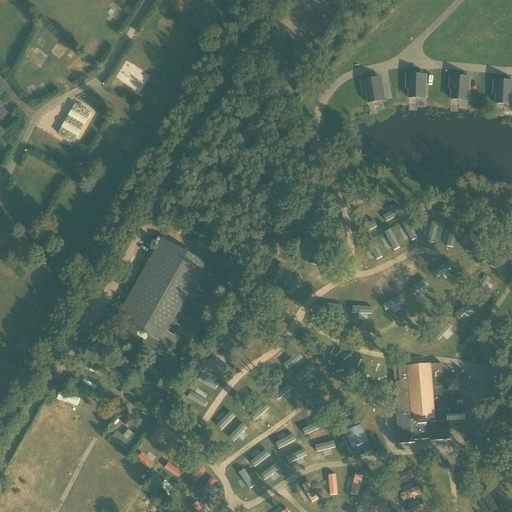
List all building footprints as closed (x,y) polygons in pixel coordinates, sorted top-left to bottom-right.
[(181,0),(175,0),(171,9),(182,14),(188,3),(181,0)] [(117,19),(121,11),(111,5),(106,13),(117,19)] [(186,82),(192,75),(183,68),(177,76),(186,82)] [(426,85),(423,85),(423,77),(407,76),(407,88),(409,88),(409,98),(417,98),(417,95),(425,95),(426,85)] [(466,88),(467,79),(450,77),(449,89),(452,90),(451,100),(459,100),(460,97),(468,97),(469,88),(466,88)] [(171,78),(167,88),(180,93),(184,83),(171,78)] [(375,98),(384,97),(382,88),(379,88),(377,80),(361,82),(364,94),(366,94),(368,103),(376,102),(375,98)] [(511,91),(510,91),(510,83),(494,82),(493,94),(496,94),(496,104),(504,104),(504,101),(511,100),(511,91)] [(163,113),(167,103),(157,99),(153,109),(163,113)] [(74,143),(78,137),(81,131),(85,125),(88,119),(91,113),(75,104),(72,110),(68,116),(65,122),(62,128),(58,134),(74,143)] [(35,159),(31,169),(42,173),(46,164),(35,159)] [(15,193),(24,205),(32,199),(23,187),(15,193)] [(285,222),(310,236),(312,237),(327,205),(302,195),(285,222)] [(396,222),(413,214),(407,196),(395,197),(373,205),(384,228),(396,222)] [(329,240),(347,241),(345,229),(338,210),(327,205),(312,237),(327,240),(329,240)] [(384,228),(373,205),(353,212),(356,242),(378,232),(384,228)] [(413,214),(396,222),(409,249),(413,246),(422,245),(422,214),(420,214),(413,214)] [(434,248),(439,249),(446,218),(426,214),(422,214),(422,245),(434,248)] [(466,223),(446,218),(439,249),(458,254),(466,223)] [(285,222),(269,249),(293,266),(297,268),(310,236),(285,222)] [(397,255),(409,249),(396,222),(384,228),(378,232),(390,258),(397,255)] [(466,223),(458,254),(478,259),(488,229),(466,223)] [(378,232),(356,242),(360,267),(363,268),(371,267),(390,258),(378,232)] [(327,240),(312,237),(310,236),(297,268),(321,284),(328,281),(329,240),(327,240)] [(482,266),(506,282),(511,271),(511,267),(511,254),(511,251),(506,241),(501,238),(482,266)] [(77,248),(85,250),(88,242),(80,239),(77,248)] [(193,333),(225,275),(162,239),(117,318),(138,331),(132,340),(165,358),(169,349),(177,338),(168,333),(174,323),(193,333)] [(329,240),(328,281),(329,280),(337,275),(344,268),(348,263),(349,256),(348,242),(347,241),(329,240)] [(269,249),(252,278),(276,293),(293,266),(269,249)] [(440,258),(424,270),(445,295),(446,294),(459,278),(465,263),(440,258)] [(293,266),(276,293),(283,297),(298,306),(305,299),(310,293),(321,284),(297,268),(293,266)] [(482,266),(465,290),(488,308),(504,287),(506,282),(482,266)] [(426,307),(445,295),(424,270),(402,288),(416,312),(426,307)] [(270,315),(283,297),(276,293),(252,278),(240,297),(270,315)] [(416,312),(402,288),(375,299),(384,327),(406,317),(416,312)] [(479,320),(488,308),(465,290),(443,312),(469,332),(479,320)] [(240,297),(230,312),(259,330),(261,326),(270,315),(240,297)] [(338,329),(346,329),(347,298),(323,297),(307,314),(318,324),(338,329)] [(374,300),(347,298),(346,329),(356,330),(381,329),(384,327),(375,299),(374,300)] [(230,312),(220,329),(248,347),(259,330),(230,312)] [(469,332),(443,312),(422,334),(450,356),(469,332)] [(31,325),(40,330),(47,319),(37,313),(31,325)] [(248,347),(220,329),(209,347),(237,364),(248,347)] [(270,358),(287,375),(306,359),(289,342),(270,358)] [(237,364),(209,347),(199,364),(226,380),(237,364)] [(270,358),(248,376),(265,394),(267,393),(287,375),(270,358)] [(328,379),(306,359),(287,375),(308,396),(328,379)] [(226,380),(199,364),(188,383),(214,398),(226,380)] [(443,379),(442,365),(442,364),(432,365),(431,366),(431,365),(394,368),(398,410),(396,410),(398,434),(399,445),(414,443),(414,441),(430,439),(430,441),(450,440),(449,424),(447,424),(447,417),(463,415),(461,394),(459,377),(443,379)] [(308,396),(287,375),(267,393),(265,394),(285,415),(308,396)] [(243,413),(265,394),(248,376),(240,382),(227,399),(242,414),(243,413)] [(184,389),(177,400),(204,414),(213,399),(214,398),(188,383),(184,389)] [(58,392),(57,400),(71,404),(69,410),(76,412),(79,397),(58,392)] [(243,413),(242,414),(260,432),(285,415),(265,394),(243,413)] [(218,438),(242,414),(227,399),(224,402),(208,426),(218,438)] [(193,431),(204,414),(177,400),(166,417),(193,431)] [(242,445),(260,432),(242,414),(218,438),(231,453),(242,445)] [(128,428),(133,423),(128,419),(124,424),(128,428)] [(347,444),(345,445),(348,451),(370,441),(362,424),(342,434),(347,444)] [(122,436),(117,431),(112,437),(128,452),(139,439),(128,429),(122,436)] [(273,468),(288,457),(283,451),(268,461),(273,468)] [(179,486),(185,490),(193,494),(208,473),(196,462),(179,486)] [(167,480),(160,484),(170,500),(177,495),(167,480)]
